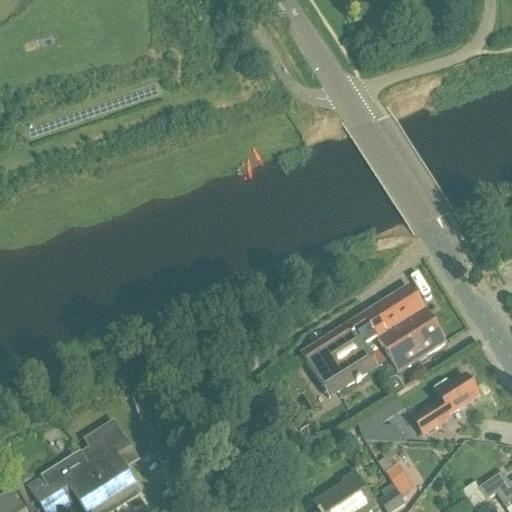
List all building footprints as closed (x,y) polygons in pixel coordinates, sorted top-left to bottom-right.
[(420,270),(411,275),(425,297),(433,292),(420,270)] [(397,377),(446,346),(410,290),(335,338),(301,360),(328,404),(378,372),(377,371),(388,363),(397,377)] [(479,401),(464,377),(449,387),(446,383),(433,391),(440,403),(414,419),(425,436),(451,420),(450,418),(479,401)] [(394,400),(405,394),(398,382),(396,381),(393,381),(391,381),(390,382),(388,383),(388,385),(388,388),(388,390),(394,400)] [(91,452),(82,458),(87,466),(115,511),(117,511),(139,498),(123,473),(138,463),(119,434),(114,426),(86,444),(91,452)] [(377,429),(361,439),(362,443),(405,445),(395,429),(377,429)] [(115,511),(87,466),(82,458),(58,472),(28,491),(40,511),(61,511),(76,503),(82,511),(115,511)] [(372,511),(376,510),(354,475),(340,483),(342,487),(312,506),(315,511),(372,511)] [(511,484),(509,487),(502,476),(477,492),(474,486),(462,494),(473,511),(483,511),(489,509),(486,504),(496,497),(504,511),(511,506),(511,484)] [(382,511),(397,511),(405,508),(394,493),(378,504),(382,511)] [(0,511),(24,511),(14,495),(1,503),(0,503),(0,511)]
